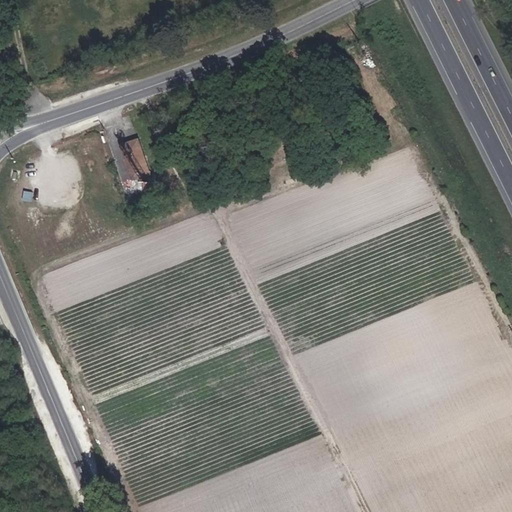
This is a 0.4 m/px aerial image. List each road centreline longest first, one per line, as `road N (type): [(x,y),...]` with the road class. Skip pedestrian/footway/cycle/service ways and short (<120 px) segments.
road 1 (tertiary): [(349,0),(39,125)]
road 2 (primary): [(0,274),(99,511)]
road 3 (motorway): [(420,0),(511,182)]
road 4 (motorway): [(511,110),(456,0)]
